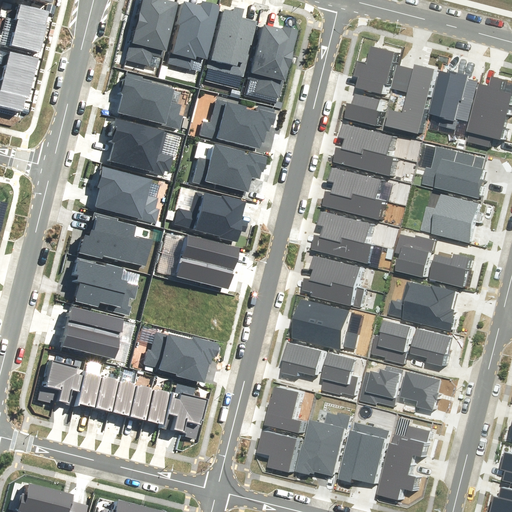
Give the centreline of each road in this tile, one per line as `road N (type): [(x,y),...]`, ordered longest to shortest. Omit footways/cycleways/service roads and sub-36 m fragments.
road 1 (residential): [(340,0),(217,490)]
road 2 (residential): [(0,437),(217,490)]
road 3 (residential): [(0,379),(49,167)]
road 4 (residential): [(501,320),(454,511)]
road 5 (residential): [(49,167),(92,0)]
road 6 (residential): [(348,0),(511,43)]
